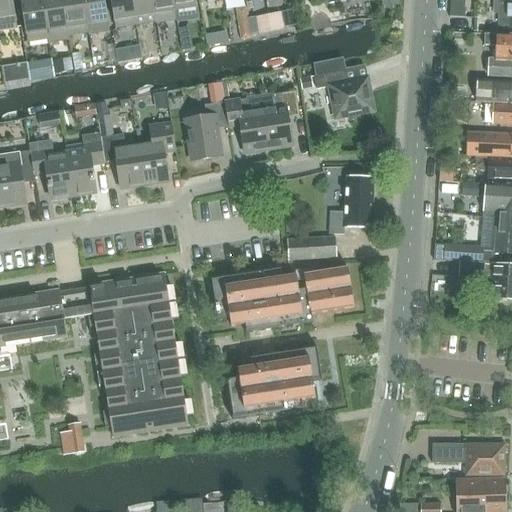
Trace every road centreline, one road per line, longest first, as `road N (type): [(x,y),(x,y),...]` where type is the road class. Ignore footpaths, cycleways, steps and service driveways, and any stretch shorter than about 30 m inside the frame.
road 1 (tertiary): [(362,511),(393,393),(424,0)]
road 2 (residential): [(0,240),(180,211),(198,191),(299,172)]
